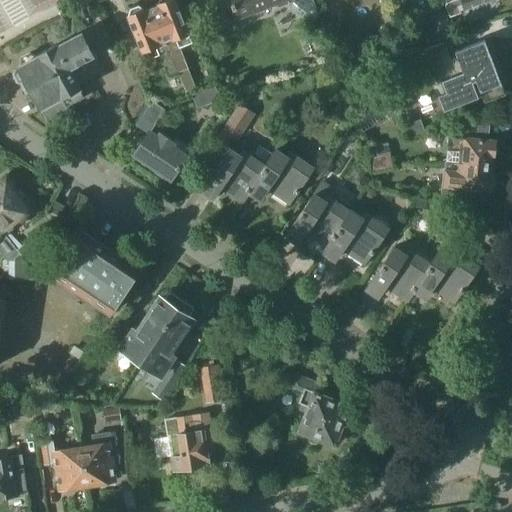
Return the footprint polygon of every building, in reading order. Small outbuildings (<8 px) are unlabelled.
[(170,54),(172,59),(177,72),(188,68),(180,46),(191,41),(174,0),(158,0),(158,3),(151,6),(170,54)] [(205,0),(189,0),(196,19),(211,14),(205,0)] [(230,0),(237,16),(278,0),(292,0),(301,8),(298,11),(311,22),(317,14),(318,14),(312,0),(230,0)] [(447,0),(444,1),(449,16),(464,11),(463,8),(485,0),(447,0)] [(168,76),(177,72),(172,59),(170,54),(151,6),(144,9),(137,4),(130,7),(128,15),(127,15),(141,51),(132,55),(136,65),(158,56),(161,64),(163,63),(168,76)] [(452,34),(444,11),(422,20),(430,42),(452,34)] [(25,81),(46,120),(59,113),(53,101),(60,97),(65,106),(84,97),(72,75),(85,68),(81,61),(93,55),(92,54),(112,43),(101,23),(58,47),(57,44),(38,54),(38,56),(35,58),(28,53),(20,58),(20,66),(18,67),(19,69),(14,72),(13,76),(17,83),(20,84),(25,81)] [(446,46),(425,54),(448,111),(483,97),(485,103),(506,95),(484,40),(456,51),(459,60),(452,62),(446,46)] [(130,59),(118,64),(128,87),(139,82),(130,59)] [(149,131),(164,109),(152,101),(149,103),(136,123),(149,131)] [(233,137),(238,140),(255,115),(241,106),(213,150),(221,155),(233,137)] [(445,161),(459,162),(495,165),(497,138),(489,138),(490,122),(465,124),(464,135),(462,135),(461,137),(448,135),(445,161)] [(407,124),(399,127),(403,137),(411,134),(407,124)] [(157,136),(148,131),(133,153),(170,178),(185,155),(170,145),(173,141),(160,132),(157,136)] [(273,154),(271,152),(259,145),(253,155),(242,148),(239,153),(229,146),(200,190),(211,197),(219,186),(242,202),(248,192),(249,192),(273,154)] [(275,146),(271,152),(273,154),(249,192),(259,199),(266,188),(289,202),(313,167),(289,151),(287,155),(275,146)] [(373,171),(393,168),(390,152),(371,160),(373,171)] [(459,162),(445,161),(443,184),(457,186),(457,187),(492,191),(495,165),(459,162)] [(0,224),(5,232),(30,210),(6,177),(0,181),(0,224)] [(312,237),(326,246),(328,247),(351,212),(349,211),(328,196),(325,201),(314,194),(286,236),(297,244),(303,236),(309,241),(312,237)] [(455,194),(452,206),(475,212),(478,200),(455,194)] [(430,201),(418,197),(415,205),(428,209),(430,201)] [(54,202),(50,210),(59,215),(63,206),(54,202)] [(328,247),(326,246),(323,252),(334,259),(342,248),(363,263),(387,228),(364,212),(361,217),(350,210),(349,211),(351,212),(328,247)] [(40,285),(102,326),(139,269),(77,228),(40,285)] [(17,249),(29,265),(41,271),(51,252),(28,240),(17,249)] [(431,264),(430,264),(408,249),(405,254),(394,246),(365,289),(377,297),(384,286),(407,300),(414,290),(431,264)] [(441,247),(430,264),(431,264),(414,290),(425,297),(432,286),(455,301),(478,265),(456,250),(453,254),(441,247)] [(41,271),(29,265),(19,265),(18,278),(37,278),(41,271)] [(119,347),(140,360),(182,296),(171,289),(165,289),(160,297),(158,296),(146,315),(143,315),(140,320),(141,323),(136,330),(131,328),(119,347)] [(182,296),(140,360),(160,373),(172,354),(168,351),(173,345),(175,345),(178,339),(178,337),(190,317),(189,316),(194,308),(192,303),(182,296)] [(176,358),(153,392),(164,399),(187,365),(176,358)] [(206,403),(222,400),(215,364),(200,367),(206,403)] [(323,384),(292,372),(287,385),(303,391),(299,402),(301,403),(299,409),(305,412),(298,430),(301,431),(300,432),(310,436),(311,435),(315,437),(317,439),(327,443),(330,442),(334,443),(341,425),(347,422),(350,413),(347,408),(348,405),(345,403),(346,401),(337,397),(336,399),(320,393),(323,384)] [(35,431),(33,418),(30,400),(8,396),(13,434),(35,431)] [(44,398),(30,400),(33,418),(46,416),(44,398)] [(103,409),(105,422),(121,419),(120,406),(103,409)] [(172,457),(170,457),(172,471),(209,465),(207,453),(215,452),(208,412),(164,419),(166,436),(168,436),(172,457)] [(259,456),(255,429),(241,431),(245,459),(259,456)] [(81,447),(87,486),(114,481),(113,472),(121,471),(115,430),(90,433),(92,445),(81,447)] [(60,490),(87,486),(81,447),(54,452),(53,447),(41,449),(43,465),(56,463),(60,490)] [(0,498),(28,494),(22,454),(0,457),(0,498)]
